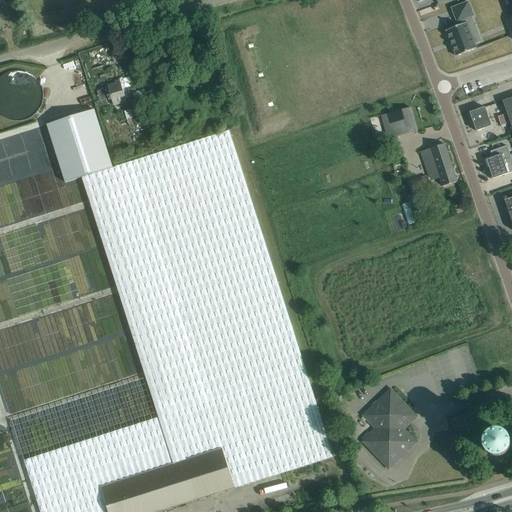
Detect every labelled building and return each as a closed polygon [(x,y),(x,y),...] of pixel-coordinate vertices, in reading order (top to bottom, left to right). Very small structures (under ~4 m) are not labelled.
[(471,35),(464,18),(473,15),(468,2),(452,8),(457,21),(458,20),(460,25),(447,30),(457,55),(476,48),(474,43),(480,41),(477,33),(471,35)] [(89,54),(93,68),(104,65),(99,50),(89,54)] [(108,85),(114,105),(126,101),(120,82),(108,85)] [(103,89),(96,91),(102,109),(109,107),(103,89)] [(510,122),(511,127),(511,97),(503,101),(507,113),(498,116),(502,125),(510,122)] [(468,113),(471,121),(473,120),(476,131),(483,129),(483,130),(492,127),(485,107),(468,113)] [(137,108),(125,111),(128,123),(133,121),(132,118),(140,116),(137,108)] [(417,131),(411,108),(382,116),(388,139),(417,131)] [(94,110),(47,125),(65,182),(70,181),(82,177),(112,168),(94,110)] [(158,417),(24,460),(40,511),(158,511),(333,456),(330,447),(276,276),(232,137),(230,130),(112,168),(82,177),(158,417)] [(421,151),(430,181),(440,178),(442,186),(448,185),(457,182),(445,144),(435,147),(421,151)] [(491,151),(493,157),(486,160),(490,170),(488,171),(491,179),(511,171),(511,159),(507,145),(491,151)] [(409,181),(413,193),(430,187),(426,176),(409,181)] [(375,428),(362,441),(382,462),(389,469),(401,457),(400,456),(406,450),(407,452),(416,442),(403,429),(412,420),(411,419),(414,416),(411,413),(412,411),(405,404),(404,406),(399,400),(400,399),(391,389),(363,415),(375,428)] [(489,433),(488,433),(487,434),(487,435),(486,436),(485,437),(485,438),(484,439),(484,440),(484,441),(484,442),(484,443),(484,445),(484,446),(484,447),(485,448),(485,449),(486,450),(486,451),(487,452),(488,452),(489,453),(490,454),(491,454),(492,455),(493,455),(494,456),(496,456),(498,456),(501,455),(502,455),(504,454),(505,453),(506,453),(506,452),(507,451),(508,450),(508,449),(509,448),(509,447),(510,446),(510,445),(510,443),(510,442),(510,441),(510,440),(509,439),(509,438),(508,437),(508,436),(507,435),(506,434),(506,433),(505,433),(504,432),(503,431),(502,431),(501,430),(500,430),(499,430),(496,430),(495,430),(494,430),(492,431),(491,431),(490,432),(489,433)]
